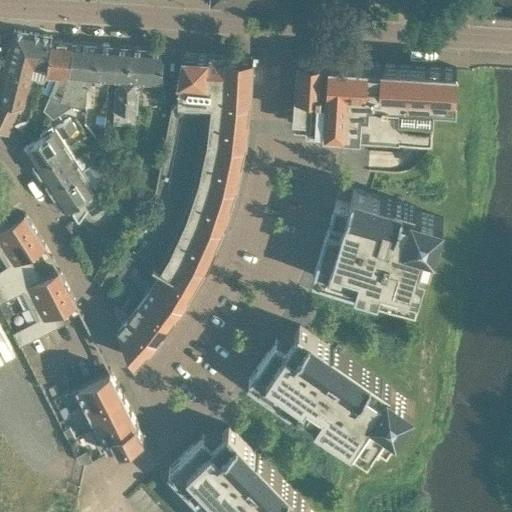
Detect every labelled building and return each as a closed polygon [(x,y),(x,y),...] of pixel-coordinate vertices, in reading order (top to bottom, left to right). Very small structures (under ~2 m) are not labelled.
[(23,106),(24,106),(34,67),(47,69),(46,73),(49,73),(52,39),(53,35),(14,29),(11,48),(0,92),(0,127),(9,132),(23,106)] [(69,76),(72,41),(52,39),(49,73),(59,74),(48,96),(49,96),(44,108),(49,113),(60,100),(69,76)] [(69,76),(60,100),(49,113),(53,117),(72,104),(86,109),(88,78),(110,79),(113,44),(110,44),(108,42),(104,41),(102,43),(72,41),(69,76)] [(126,111),(130,45),(113,44),(110,79),(119,80),(118,86),(116,86),(114,111),(126,111)] [(155,45),(153,47),(130,45),(126,111),(137,112),(138,112),(139,87),(137,87),(138,80),(142,80),(162,82),(165,48),(161,48),(159,46),(155,45)] [(251,97),(253,55),(182,52),(153,204),(151,204),(137,230),(145,235),(137,248),(134,246),(134,247),(163,265),(163,264),(194,283),(206,262),(224,223),(237,182),(246,139),(251,97)] [(364,61),(332,59),(299,57),(297,91),(296,99),(294,124),(328,127),(360,129),(386,130),(411,132),(413,132),(421,133),(433,134),(453,135),(455,103),(456,95),(457,84),(458,67),(388,63),(364,61)] [(97,113),(95,125),(104,125),(105,114),(97,113)] [(24,146),(37,167),(68,147),(62,137),(78,127),(70,116),(54,126),(52,123),(41,130),(43,134),(40,135),(28,143),(24,146)] [(106,151),(104,148),(100,141),(75,157),(68,147),(37,167),(51,188),(101,155),(101,154),(106,151)] [(90,216),(108,198),(108,197),(107,195),(104,194),(102,193),(98,188),(96,189),(89,179),(108,166),(101,155),(51,188),(64,209),(70,206),(79,221),(86,211),(90,216)] [(145,187),(144,187),(143,187),(142,187),(141,188),(140,188),(139,189),(139,190),(138,191),(138,192),(138,193),(138,194),(139,195),(139,196),(140,197),(141,198),(142,198),(143,199),(145,199),(146,199),(147,198),(148,198),(148,197),(149,196),(150,195),(150,194),(150,193),(150,192),(150,191),(150,190),(149,189),(148,188),(147,187),(146,187),(145,187)] [(382,196),(369,192),(353,187),(353,188),(353,190),(349,202),(337,198),(336,198),(313,275),(318,276),(357,288),(358,284),(396,296),(395,301),(415,306),(419,290),(426,268),(430,269),(437,245),(436,245),(444,217),(415,208),(416,205),(382,195),(382,196)] [(0,248),(1,250),(36,227),(26,212),(8,223),(2,213),(0,214),(0,248)] [(0,268),(0,284),(35,264),(28,254),(46,243),(36,227),(1,250),(9,263),(0,268)] [(108,285),(118,266),(104,258),(93,277),(108,285)] [(120,282),(131,267),(125,263),(116,279),(120,282)] [(0,302),(8,299),(17,294),(24,308),(32,304),(69,285),(60,268),(42,278),(35,264),(0,284),(0,302)] [(192,286),(194,283),(163,264),(163,265),(162,266),(152,280),(183,301),(192,286)] [(152,280),(140,295),(140,296),(170,319),(183,301),(152,280)] [(77,301),(69,285),(32,304),(39,318),(14,331),(21,345),(65,322),(59,311),(77,301)] [(129,312),(157,336),(170,319),(140,296),(140,295),(133,290),(122,305),(129,312)] [(111,308),(117,302),(108,294),(106,298),(111,308)] [(8,299),(0,302),(0,304),(3,310),(6,317),(14,312),(11,306),(8,299)] [(157,336),(129,312),(118,324),(136,359),(157,336)] [(332,347),(312,334),(299,325),(286,344),(277,338),(249,377),(254,381),(297,410),(300,406),(332,428),(328,433),(349,447),(352,442),(368,453),(378,460),(387,446),(389,443),(398,430),(400,428),(398,427),(414,403),(390,386),(390,385),(332,346),(332,347)] [(122,388),(117,379),(111,367),(110,368),(104,372),(94,377),(86,381),(77,385),(71,388),(82,410),(89,406),(89,405),(122,388)] [(99,424),(131,407),(122,388),(89,405),(89,406),(90,407),(98,424),(99,424)] [(140,435),(144,433),(131,407),(99,424),(98,424),(91,427),(93,431),(102,448),(118,440),(120,445),(140,435)] [(76,435),(70,424),(64,428),(69,438),(76,435)] [(257,453),(234,430),(229,424),(212,441),(204,433),(169,466),(170,467),(209,508),(213,504),(220,511),(315,511),(306,503),(307,502),(258,452),(257,453)] [(89,461),(93,459),(88,449),(76,455),(79,460),(84,461),(87,462),(88,462),(89,461)]
